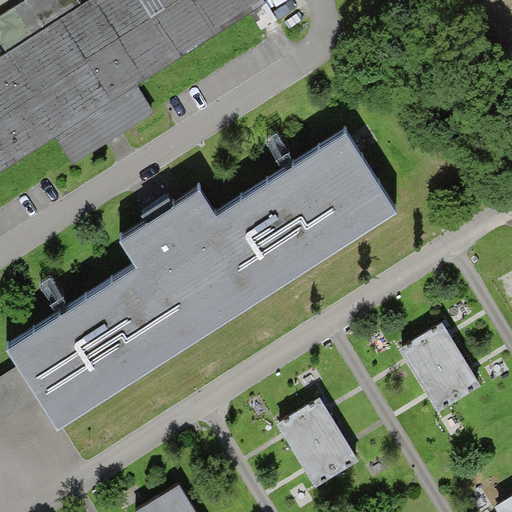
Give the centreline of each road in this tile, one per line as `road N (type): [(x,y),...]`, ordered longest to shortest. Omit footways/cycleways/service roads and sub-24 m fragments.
road 1 (residential): [(27,511),(453,241)]
road 2 (residential): [(321,0),(323,32),(299,65),(0,254)]
